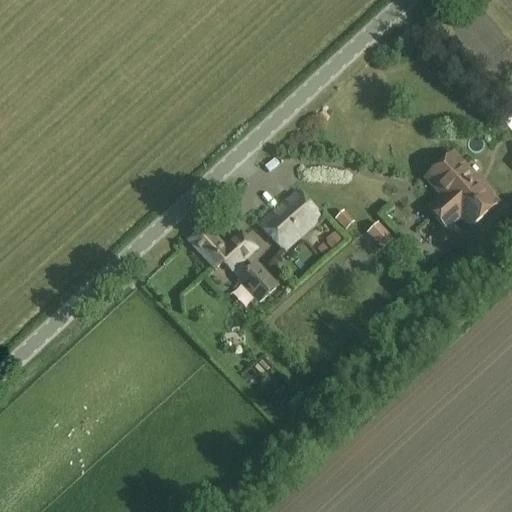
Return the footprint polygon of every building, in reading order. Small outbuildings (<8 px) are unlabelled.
[(453,154),(425,180),(440,197),(447,204),(433,217),(447,233),(454,227),(461,220),(470,230),(498,205),(453,154)] [(284,253),(320,219),(296,192),(259,226),(284,253)] [(355,221),(366,215),(357,198),(346,204),(355,221)] [(354,223),(343,212),(334,220),(345,231),(354,223)] [(377,225),(369,233),(374,239),(383,231),(377,225)] [(248,272),(242,264),(256,251),(241,234),(224,249),(205,227),(188,242),(216,273),(222,267),(225,268),(231,274),(233,272),(239,280),(238,281),(258,305),(278,289),(258,265),(248,272)] [(326,241),(335,252),(341,247),(332,236),(326,241)]
